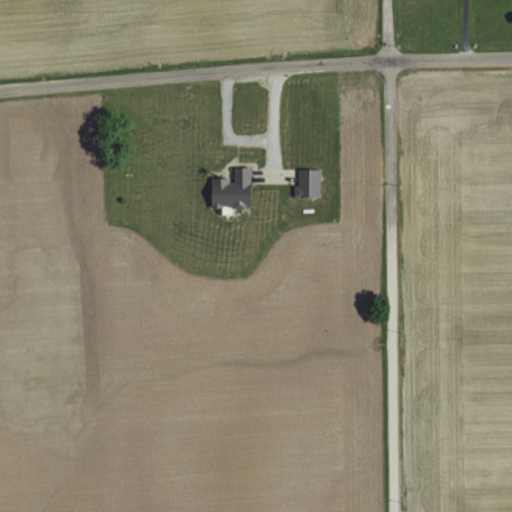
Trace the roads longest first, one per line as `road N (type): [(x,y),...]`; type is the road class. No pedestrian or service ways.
road 1 (residential): [(0,90),(511,56)]
road 2 (residential): [(395,511),(392,210)]
road 3 (residential): [(392,210),(389,0)]
